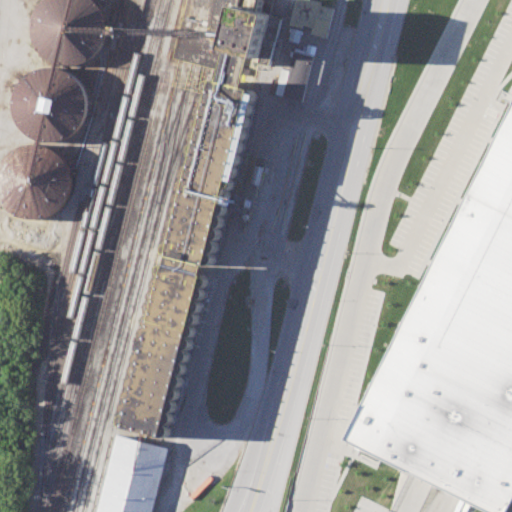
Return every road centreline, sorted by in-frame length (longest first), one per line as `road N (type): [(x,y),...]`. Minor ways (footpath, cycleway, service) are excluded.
road 1 (tertiary): [(247,511),(334,209)]
road 2 (tertiary): [(334,209),(386,0)]
